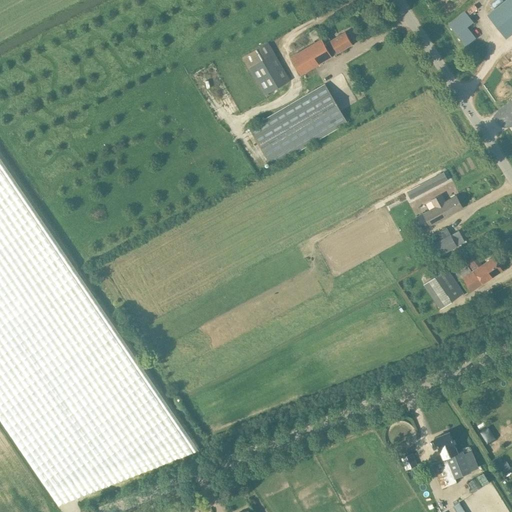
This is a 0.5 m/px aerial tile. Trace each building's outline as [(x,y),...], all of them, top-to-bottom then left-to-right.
[(511,0),(509,0),(484,17),(500,42),(511,34),(511,0)] [(449,24),(465,45),(475,37),(467,27),(458,16),(449,24)] [(322,39),(316,29),(309,33),(315,43),(290,57),(300,74),(332,56),(353,44),(345,31),(330,40),(328,35),(322,39)] [(291,80),(268,42),(242,57),(248,68),(249,68),(265,95),(291,80)] [(348,122),(325,83),(249,128),(271,167),(348,122)] [(419,194),(418,194),(432,187),(445,181),(441,174),(429,181),(407,191),(411,198),(419,194)] [(441,194),(430,200),(434,208),(417,217),(424,229),(462,207),(455,196),(445,201),(441,194)] [(451,234),(447,227),(431,235),(435,242),(435,243),(441,255),(457,246),(465,241),(458,230),(451,234)] [(431,235),(425,239),(429,246),(435,243),(431,235)] [(482,265),(472,250),(463,256),(473,271),(471,272),(467,266),(455,274),(468,293),(503,270),(494,257),(482,265)] [(464,292),(447,267),(423,283),(440,309),(464,292)] [(481,433),(487,443),(493,439),(487,429),(481,433)] [(471,470),(462,450),(457,453),(449,432),(434,438),(442,459),(430,464),(441,488),(456,482),(455,477),(471,470)] [(401,459),(406,471),(416,467),(411,455),(401,459)] [(498,465),(503,473),(511,468),(506,460),(498,465)]
